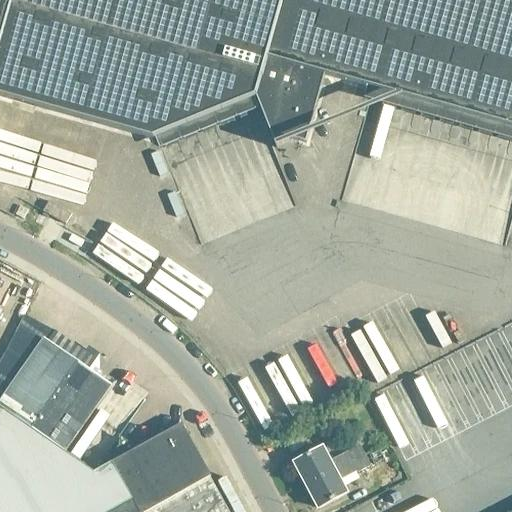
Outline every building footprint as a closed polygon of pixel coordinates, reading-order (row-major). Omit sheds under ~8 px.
[(511,0),(0,0),(0,96),(151,139),(157,137),(232,107),(255,97),(275,148),(289,142),(287,138),(305,143),(324,75),(511,127),(511,0)] [(42,211),(65,224),(71,214),(48,200),(42,211)] [(35,282),(23,314),(56,327),(68,295),(35,282)] [(511,312),(361,381),(398,462),(511,410),(511,312)] [(0,476),(17,451),(30,429),(76,363),(43,340),(50,329),(26,316),(24,315),(0,361),(0,476)] [(30,429),(17,451),(21,446),(52,468),(63,452),(108,385),(76,363),(30,429)] [(257,425),(306,399),(291,370),(242,396),(257,425)] [(0,511),(228,511),(208,477),(209,477),(180,424),(128,453),(118,446),(109,459),(111,463),(93,473),(63,452),(52,468),(21,446),(17,451),(0,476),(0,511)] [(345,451),(328,461),(321,447),(292,463),(305,486),(364,454),(357,443),(344,450),(345,451)] [(370,465),(364,454),(305,486),(317,509),(346,494),(338,480),(355,471),(357,473),(370,465)]
